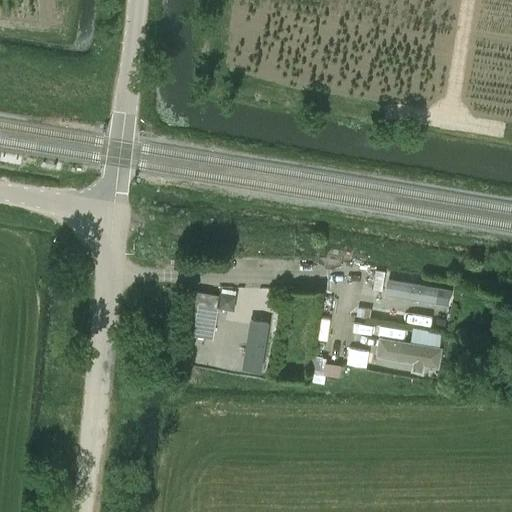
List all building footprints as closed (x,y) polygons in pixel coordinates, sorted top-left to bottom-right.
[(384,276),(372,274),(369,296),(381,298),(384,276)] [(445,302),(447,288),(402,281),(400,296),(445,302)] [(404,312),(403,321),(425,322),(425,313),(404,312)] [(208,316),(193,314),(184,366),(200,369),(208,316)] [(444,327),(446,317),(437,316),(436,326),(444,327)] [(268,323),(251,320),(243,368),(260,370),(268,323)] [(380,356),(440,367),(444,345),(385,334),(380,356)] [(314,355),(313,359),(311,371),(343,376),(345,364),(325,361),(326,357),(314,355)]
